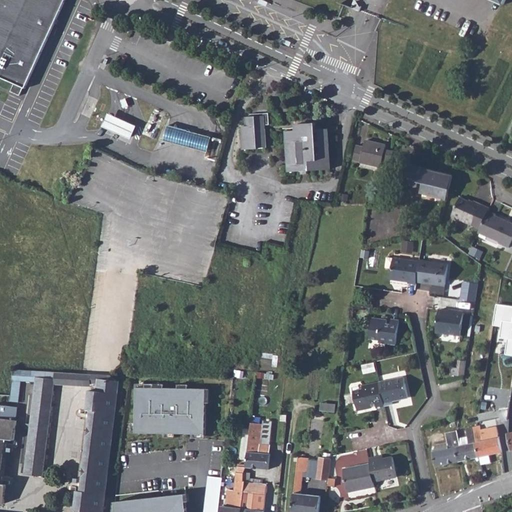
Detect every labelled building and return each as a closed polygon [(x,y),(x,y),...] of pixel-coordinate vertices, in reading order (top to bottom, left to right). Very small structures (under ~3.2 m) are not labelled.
[(0,0),(0,75),(14,82),(11,90),(20,95),(23,87),(26,88),(65,0),(0,0)] [(269,112),(252,114),(252,117),(264,116),(265,125),(269,124),(270,124),(269,112)] [(119,119),(114,116),(108,129),(119,135),(135,142),(141,129),(134,126),(119,119)] [(264,116),(252,117),(245,117),(246,126),(243,126),(245,151),(259,149),(259,148),(267,147),(265,125),(264,116)] [(298,131),(289,131),(291,172),(330,169),(327,128),(317,129),(316,122),(298,123),(298,131)] [(184,144),(191,145),(195,129),(189,128),(185,127),(180,142),(184,144)] [(195,129),(191,145),(196,147),(201,131),(195,129)] [(201,131),(196,147),(202,148),(209,150),(213,134),(207,133),(201,131)] [(384,159),(391,161),(394,151),(386,149),(387,145),(366,140),(365,145),(357,143),(354,159),(382,166),(384,159)] [(420,193),(447,200),(453,175),(409,164),(404,184),(416,186),(417,182),(423,183),(420,193)] [(460,196),(452,214),(472,223),(481,227),(489,210),(490,208),(481,204),(474,200),(473,202),(460,196)] [(481,227),(479,231),(500,240),(499,242),(509,246),(511,239),(511,222),(496,214),(496,213),(489,210),(481,227)] [(415,285),(416,283),(419,262),(387,257),(386,267),(392,268),(390,279),(408,282),(408,283),(415,285)] [(416,283),(431,285),(431,281),(444,283),(447,264),(419,260),(419,262),(416,283)] [(473,284),(463,282),(462,290),(472,291),(473,284)] [(472,291),(462,290),(460,301),(475,303),(478,284),(473,284),(472,291)] [(511,306),(497,303),(493,325),(502,326),(500,337),(509,339),(506,353),(511,354),(511,306)] [(436,333),(461,336),(464,314),(439,311),(436,333)] [(370,340),(379,341),(379,343),(396,345),(399,322),(391,320),(390,326),(387,325),(387,321),(373,319),(370,340)] [(22,381),(37,382),(38,378),(38,371),(15,369),(13,380),(22,381)] [(377,376),(381,400),(382,400),(390,398),(390,396),(407,392),(402,370),(377,376)] [(38,378),(55,379),(56,379),(56,372),(38,371),(38,378)] [(56,379),(55,384),(91,386),(91,383),(92,374),(79,373),(56,372),(56,379)] [(110,375),(92,374),(91,383),(99,384),(85,491),(77,490),(74,511),(103,511),(119,384),(110,375)] [(377,376),(360,380),(360,383),(351,384),(355,404),(369,401),(369,397),(372,397),(374,402),(381,400),(377,376)] [(37,382),(27,473),(45,475),(55,379),(38,378),(37,382)] [(11,395),(8,419),(18,420),(22,381),(13,380),(11,395)] [(206,390),(135,388),(134,433),(205,435),(206,390)] [(77,490),(85,491),(98,390),(89,389),(87,409),(80,408),(77,410),(77,413),(79,415),(86,416),(78,483),(71,482),(69,484),(68,485),(69,487),(70,489),(77,490)] [(11,395),(0,394),(0,501),(7,503),(9,484),(11,484),(12,476),(3,475),(7,447),(15,448),(18,420),(8,419),(11,395)] [(246,467),(269,470),(270,454),(269,453),(270,446),(261,445),(263,424),(255,424),(255,421),(252,421),(246,467)] [(477,427),(478,432),(474,433),(479,458),(502,453),(499,438),(495,439),(484,442),(480,426),(477,427)] [(456,447),(459,462),(479,458),(474,433),(478,432),(477,427),(467,430),(470,444),(461,446),(456,447)] [(433,452),(436,467),(459,462),(456,447),(461,446),(458,432),(446,435),(447,442),(449,449),(433,452)] [(494,432),(483,434),(484,442),(495,439),(494,432)] [(433,452),(449,449),(447,442),(436,445),(433,452)] [(292,511),(305,511),(307,495),(301,494),(304,471),(308,472),(309,458),(298,457),(292,511)] [(329,480),(332,459),(320,457),(317,478),(329,480)] [(368,461),(369,466),(372,483),(395,478),(391,461),(391,460),(383,461),(377,463),(376,459),(368,461)] [(369,466),(342,472),(347,494),(374,489),(372,483),(369,466)] [(217,511),(221,485),(222,481),(222,478),(207,476),(204,511),(217,511)] [(240,511),(245,481),(238,481),(237,491),(229,490),(228,507),(222,506),(220,511),(240,511)] [(240,511),(263,511),(265,505),(261,505),(261,510),(253,509),(253,504),(255,493),(266,494),(267,484),(245,481),(240,511)] [(187,511),(185,494),(117,502),(117,511),(187,511)] [(305,511),(318,511),(321,496),(307,495),(305,511)]
